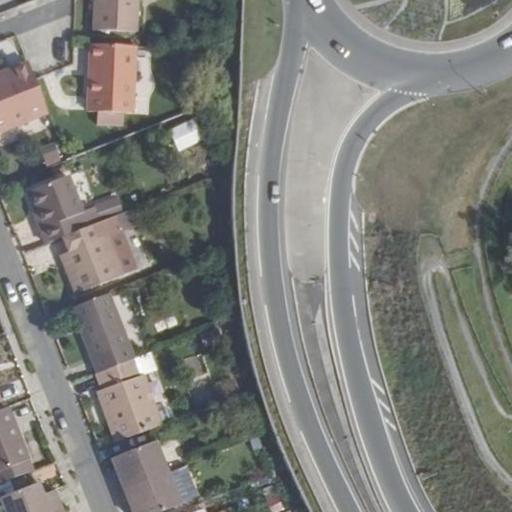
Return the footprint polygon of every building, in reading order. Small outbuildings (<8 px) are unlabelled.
[(89,114),(133,116),(136,49),(98,47),(97,68),(90,67),(89,114)] [(0,78),(0,133),(48,115),(35,81),(27,61),(6,70),(8,75),(0,78)] [(189,122),(173,126),(178,148),(194,144),(189,122)] [(45,134),(39,136),(48,157),(54,155),(45,134)] [(71,172),(30,188),(37,208),(43,224),(39,227),(45,245),(61,239),(67,237),(85,230),(78,211),(85,208),(71,172)] [(37,208),(32,210),(39,227),(43,224),(37,208)] [(72,252),(66,254),(74,274),(68,277),(75,295),(123,277),(108,238),(125,233),(119,216),(97,225),(85,230),(67,237),(72,252)] [(72,252),(67,237),(61,239),(66,254),(72,252)] [(66,254),(60,256),(68,277),(74,274),(66,254)] [(111,294),(72,310),(96,376),(135,361),(137,359),(111,294)] [(101,391),(96,393),(115,444),(165,427),(146,376),(141,377),(135,361),(96,376),(95,376),(101,391)] [(28,460),(29,459),(8,408),(0,411),(0,486),(33,473),(28,460)] [(120,458),(111,461),(115,473),(117,477),(109,480),(115,494),(169,474),(158,442),(120,458)] [(169,474),(115,494),(120,510),(129,507),(130,511),(162,511),(182,505),(169,474)] [(40,483),(0,499),(0,501),(4,511),(62,511),(65,511),(59,497),(47,501),(44,495),(40,483)] [(269,511),(278,511),(282,510),(271,487),(260,492),(269,511)] [(57,491),(44,495),(47,501),(59,497),(57,491)]
